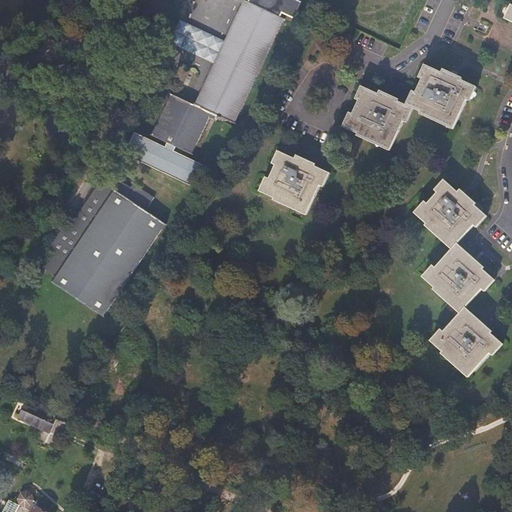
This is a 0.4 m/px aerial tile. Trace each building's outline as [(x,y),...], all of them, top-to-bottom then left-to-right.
[(236,122),(284,20),(285,21),(285,19),(281,17),(283,13),(294,19),(302,2),(298,0),(249,0),(248,2),(244,0),(244,1),(196,104),(195,103),(194,105),(171,93),(170,94),(171,94),(152,135),(151,134),(151,135),(168,143),(177,147),(193,155),(193,154),(210,118),(217,121),(219,116),(236,124),(237,123),(236,122)] [(404,121),(411,107),(421,112),(421,114),(437,122),(438,120),(454,128),(467,100),(474,86),(462,80),(463,78),(444,69),(442,73),(429,66),(410,107),(399,101),(400,100),(380,91),(379,94),(365,88),(347,128),(358,134),(357,136),(374,144),(375,142),(391,150),(404,121)] [(177,147),(168,143),(166,147),(136,132),(126,154),(195,187),(205,165),(175,151),(177,147)] [(308,214),(327,171),(316,166),(317,164),(297,155),(295,158),(282,152),(263,193),(275,198),(274,200),(291,208),(292,206),(308,214)] [(166,224),(146,210),(150,205),(155,197),(134,183),(131,187),(108,172),(73,223),(69,220),(50,247),(58,253),(46,270),(51,273),(57,277),(54,282),(53,283),(104,316),(166,224)] [(493,277),(484,269),(485,267),(473,257),(472,258),(457,245),(473,227),(474,225),(485,213),(475,205),(477,203),(461,189),(458,192),(447,182),(417,215),(427,224),(425,226),(439,238),(441,236),(454,248),(426,279),(435,288),(462,311),(434,343),(443,352),(442,354),(454,364),(455,362),(470,376),(501,342),(465,309),(493,277)] [(56,420),(25,406),(20,416),(25,418),(24,421),(50,433),(51,430),(60,435),(65,425),(56,421),(56,420)] [(25,461),(6,452),(3,458),(22,467),(25,461)] [(46,511),(35,505),(36,504),(33,502),(34,500),(32,495),(30,493),(27,492),(22,494),(19,499),(21,505),(20,506),(11,501),(4,511),(46,511)]
